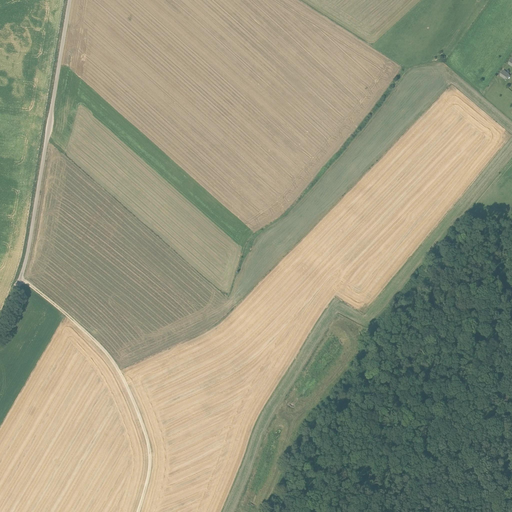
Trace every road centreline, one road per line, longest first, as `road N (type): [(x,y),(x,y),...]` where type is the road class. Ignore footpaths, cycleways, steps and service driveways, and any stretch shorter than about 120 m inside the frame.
road 1 (unclassified): [(0,324),(28,249),(69,0)]
road 2 (track): [(138,511),(150,453),(126,384),(96,341),(20,278)]
road 3 (track): [(227,511),(312,331)]
